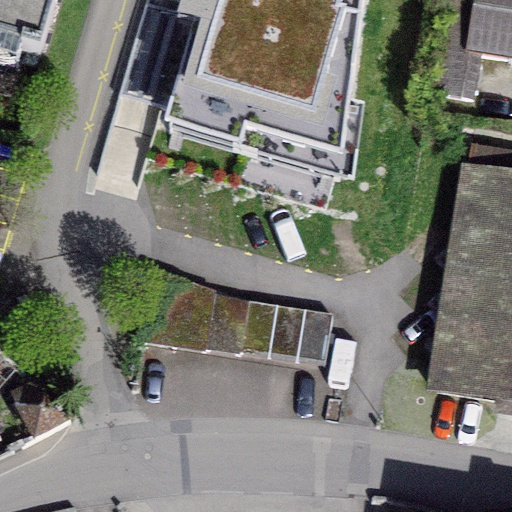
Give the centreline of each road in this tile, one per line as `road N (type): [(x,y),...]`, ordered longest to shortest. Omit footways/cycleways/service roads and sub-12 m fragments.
road 1 (residential): [(182,457),(58,242),(116,0)]
road 2 (residential): [(182,457),(511,483)]
road 3 (residential): [(0,509),(104,465),(182,457)]
